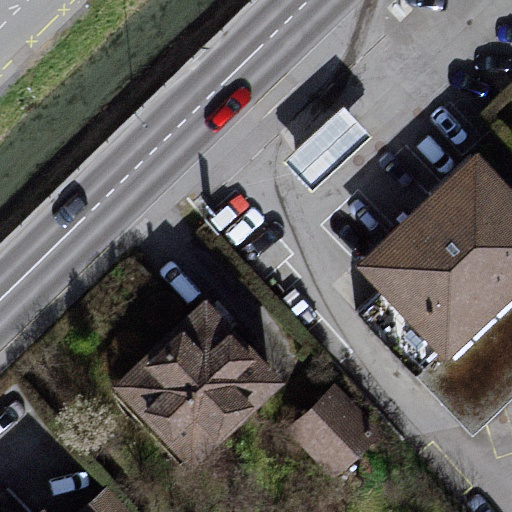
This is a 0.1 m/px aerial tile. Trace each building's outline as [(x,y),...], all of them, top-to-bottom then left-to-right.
[(344,106),(285,158),(313,189),(372,136),(344,106)] [(511,188),(478,151),(357,261),(385,292),(444,356),(511,294),(511,188)] [(511,398),(511,294),(444,356),(385,292),(361,314),(473,435),(511,398)] [(292,383),(215,301),(120,390),(197,472),(292,383)] [(330,372),(291,413),(341,459),(379,419),(330,372)] [(81,511),(138,511),(104,475),(74,503),(81,511)]
